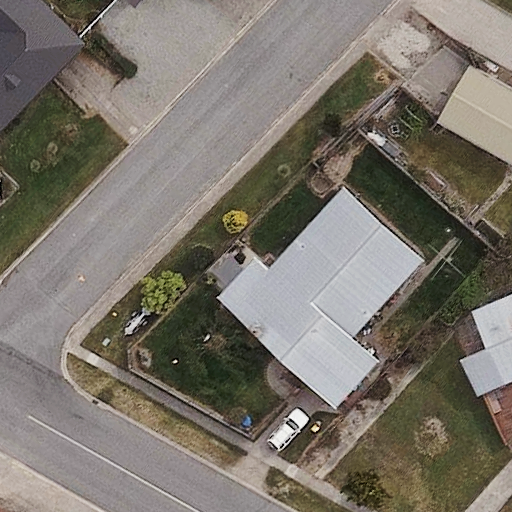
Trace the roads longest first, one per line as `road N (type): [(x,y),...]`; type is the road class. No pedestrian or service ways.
road 1 (residential): [(0,362),(346,0)]
road 2 (tertiary): [(0,399),(199,511)]
